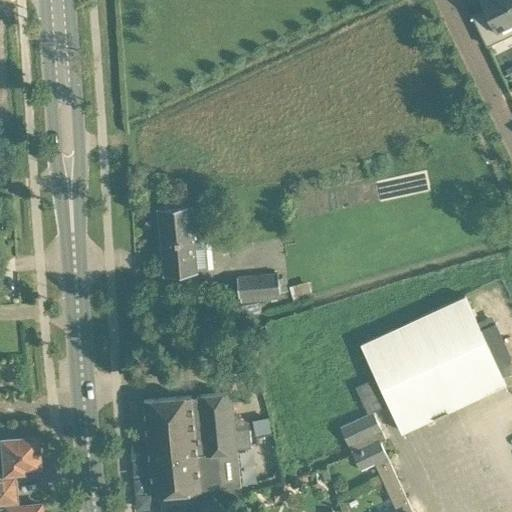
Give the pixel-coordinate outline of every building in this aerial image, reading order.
[(511,33),(511,9),(507,0),(481,0),(485,6),(471,13),(487,45),(501,39),(511,33)] [(212,241),(196,242),(192,204),(178,205),(158,207),(164,274),(184,272),(199,271),(198,270),(215,269),(212,241)] [(280,293),(278,278),(278,272),(238,275),(240,297),(242,297),(243,302),(278,299),(278,293),(280,293)] [(506,383),(465,295),(413,319),(454,407),(506,383)] [(390,404),(394,413),(403,431),(454,407),(413,319),(362,343),(377,376),(390,404)] [(250,351),(272,346),(267,325),(245,330),(250,351)] [(200,396),(192,396),(192,395),(144,399),(153,493),(201,489),(222,487),(219,453),(229,452),(229,451),(236,449),(251,448),(250,421),(235,414),(233,391),(205,394),(200,395),(200,396)] [(399,479),(381,441),(386,438),(374,411),(374,410),(367,413),(359,417),(341,425),(361,469),(375,462),(386,485),(398,511),(413,511),(423,508),(418,497),(409,501),(399,479)] [(256,435),(272,431),(268,416),(253,419),(256,435)] [(25,465),(40,464),(38,436),(18,437),(0,438),(0,504),(19,502),(17,475),(11,475),(11,470),(13,470),(25,469),(25,465)] [(297,477),(293,465),(285,468),(284,468),(288,480),(297,477)] [(233,494),(242,494),(241,485),(225,487),(225,495),(233,494)]
